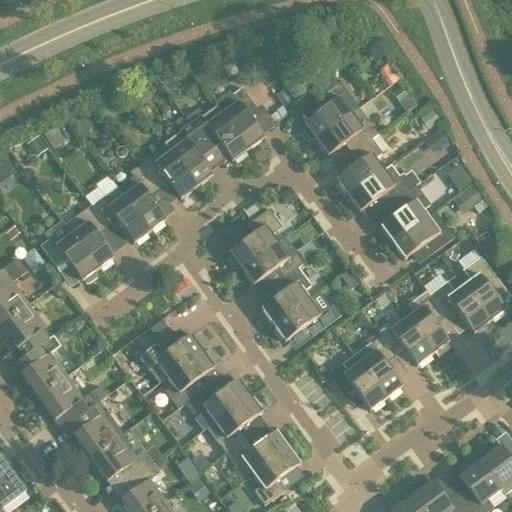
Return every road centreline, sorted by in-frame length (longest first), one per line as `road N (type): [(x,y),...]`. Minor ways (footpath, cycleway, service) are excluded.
road 1 (residential): [(352,492),(178,250)]
road 2 (residential): [(178,250),(198,220),(242,186),(293,174),(376,285)]
road 3 (tertiary): [(431,0),(511,169)]
road 4 (tertiary): [(0,66),(156,0)]
road 5 (residential): [(352,492),(485,394)]
road 6 (residential): [(80,511),(4,414)]
